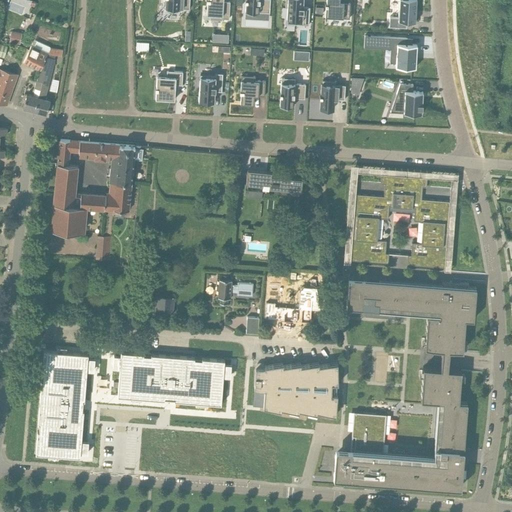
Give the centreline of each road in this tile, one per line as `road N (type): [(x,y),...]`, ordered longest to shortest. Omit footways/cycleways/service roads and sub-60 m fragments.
road 1 (residential): [(482,507),(0,468)]
road 2 (residential): [(469,162),(156,138),(34,120)]
road 3 (residential): [(331,344),(11,325)]
road 4 (residential): [(11,325),(34,120)]
road 5 (residential): [(501,351),(488,236),(469,162)]
road 6 (residential): [(469,162),(447,78),(441,0)]
road 7 (residential): [(501,351),(482,507)]
